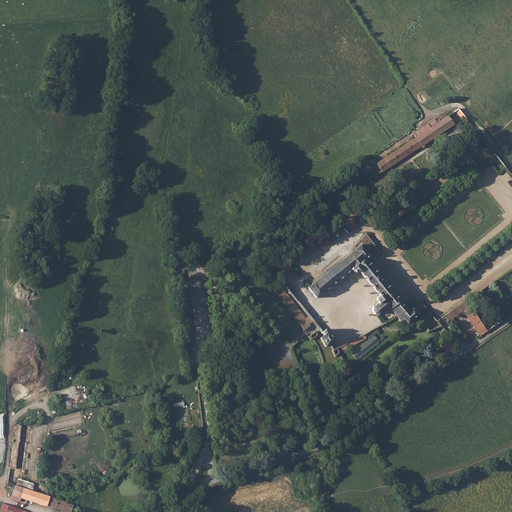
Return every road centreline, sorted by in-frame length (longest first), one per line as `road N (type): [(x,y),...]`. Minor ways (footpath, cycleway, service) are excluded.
road 1 (unclassified): [(511,319),(316,449),(210,478)]
road 2 (track): [(343,342),(302,282),(369,228),(465,350)]
road 3 (track): [(511,169),(450,104),(360,170)]
road 4 (track): [(375,234),(466,156),(511,213)]
road 5 (unclassified): [(206,436),(195,393),(202,351),(190,268)]
road 6 (track): [(428,113),(349,0)]
